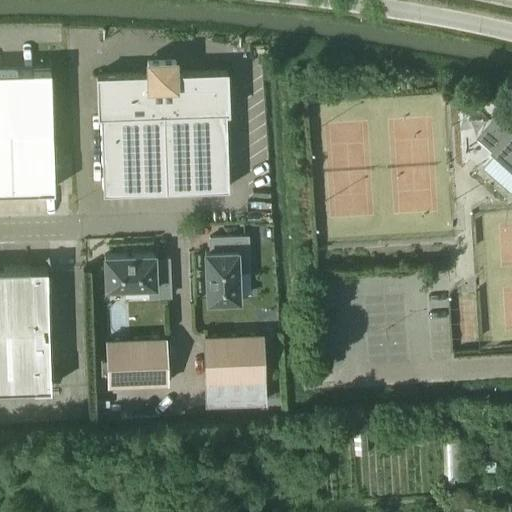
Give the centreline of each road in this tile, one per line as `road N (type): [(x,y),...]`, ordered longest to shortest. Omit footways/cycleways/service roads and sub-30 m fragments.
road 1 (unknown): [(150,226),(165,214),(219,204),(232,191),(237,73),(227,63),(101,54),(84,74),(88,228)]
road 2 (unclassified): [(311,0),(511,34)]
road 3 (unclassified): [(0,231),(161,226)]
